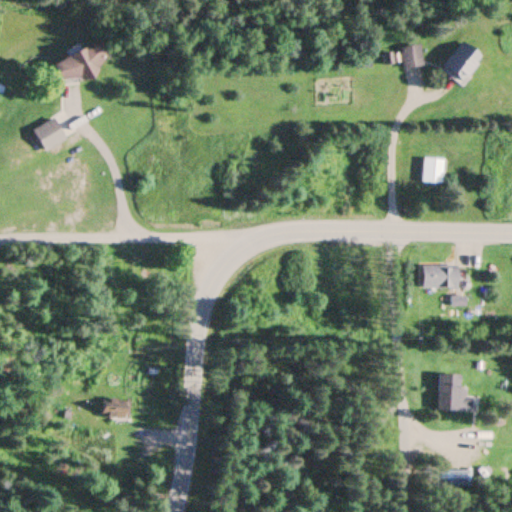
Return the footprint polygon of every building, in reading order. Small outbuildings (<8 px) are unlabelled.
[(49,64),(61,89),(98,71),(94,62),(105,56),(97,40),(49,64)] [(478,60),(460,43),(438,67),(456,83),(478,60)] [(400,70),(419,67),(415,45),(395,49),(400,70)] [(42,152),(63,139),(51,118),(29,131),(42,152)] [(419,184),(440,184),(442,159),(421,158),(419,184)] [(419,289),(455,289),(455,266),(419,266),(419,289)] [(462,410),(462,387),(455,387),(455,374),(433,374),(433,410),(462,410)] [(126,401),(99,401),(99,419),(126,419),(126,401)] [(430,471),(430,487),(466,487),(466,471),(430,471)]
